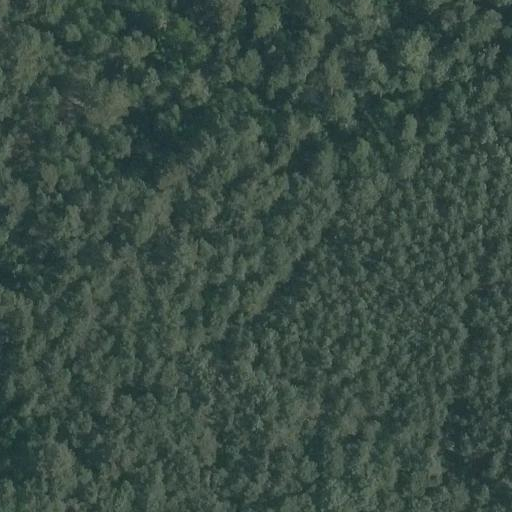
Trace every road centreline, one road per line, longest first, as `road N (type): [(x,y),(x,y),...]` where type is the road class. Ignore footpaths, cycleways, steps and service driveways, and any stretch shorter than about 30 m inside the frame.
road 1 (track): [(462,511),(448,427),(457,318),(474,267),(511,224)]
road 2 (track): [(190,0),(0,164)]
